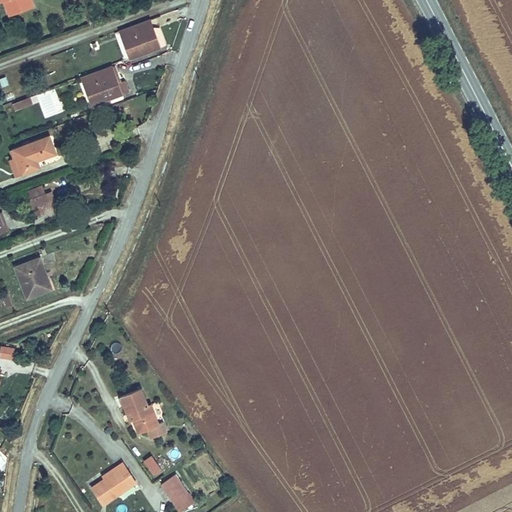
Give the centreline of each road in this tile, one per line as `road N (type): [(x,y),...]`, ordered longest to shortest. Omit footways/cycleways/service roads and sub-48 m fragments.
road 1 (unclassified): [(19,511),(43,405),(130,217),(203,0)]
road 2 (secondary): [(511,159),(428,0)]
road 3 (unknown): [(161,125),(0,184)]
road 4 (unknown): [(137,197),(0,248)]
